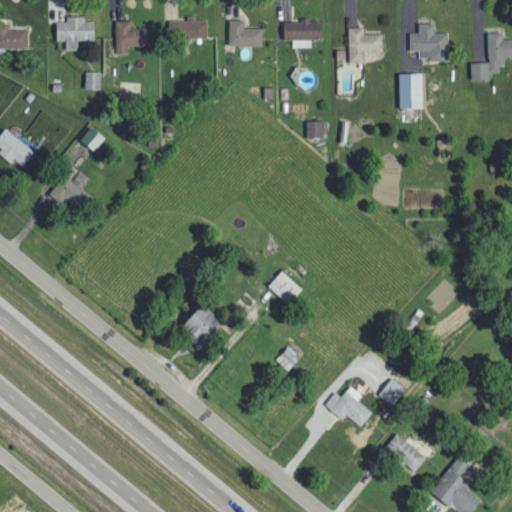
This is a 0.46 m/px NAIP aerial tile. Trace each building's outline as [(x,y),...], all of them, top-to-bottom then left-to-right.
[(56,21),(56,39),(65,39),(65,48),(75,48),(75,39),(94,38),(94,19),(83,19),(83,15),(67,15),(67,21),(56,21)] [(207,20),(207,37),(177,37),(177,20),(207,20)] [(229,20),(228,45),(262,46),(263,28),(242,27),(242,21),(229,20)] [(285,21),(286,39),(320,38),(319,20),(285,21)] [(0,22),(0,40),(13,40),(13,22),(0,22)] [(116,22),(117,55),(131,55),(131,46),(151,46),(150,29),(131,29),(131,22),(116,22)] [(409,32),(410,53),(429,52),(429,63),(448,63),(447,33),(436,33),(436,22),(418,22),(418,32),(409,32)] [(347,28),(348,64),(367,63),(366,53),(384,53),(384,32),(365,33),(363,28),(347,28)] [(470,64),(472,81),(490,79),(488,62),(470,64)] [(86,72),(86,88),(99,88),(100,73),(86,72)] [(399,74),(400,108),(423,108),(422,74),(399,74)] [(122,83),(121,103),(140,103),(140,83),(122,83)] [(307,122),(307,136),(323,136),(323,122),(307,122)] [(95,151),(105,137),(91,126),(80,140),(95,151)] [(0,134),(0,146),(2,149),(0,152),(21,168),(34,152),(5,128),(0,134)] [(88,196),(66,175),(49,193),(72,213),(88,196)] [(280,271),(300,288),(287,304),(274,292),(266,286),(280,271)] [(200,302),(177,329),(198,347),(221,321),(200,302)] [(290,342),(274,359),(287,370),(302,353),(290,342)] [(379,395),(393,405),(405,388),(391,378),(379,395)] [(362,396),(351,386),(341,397),(335,392),(325,404),(342,420),(346,415),(360,427),(372,413),(358,400),(362,396)] [(385,449),(414,472),(426,457),(397,434),(385,449)] [(462,477),(471,466),(460,456),(431,489),(456,511),(470,511),(481,500),(466,487),(469,483),(462,477)]
